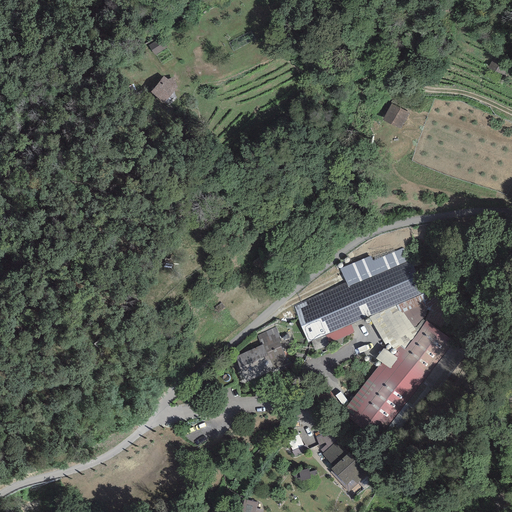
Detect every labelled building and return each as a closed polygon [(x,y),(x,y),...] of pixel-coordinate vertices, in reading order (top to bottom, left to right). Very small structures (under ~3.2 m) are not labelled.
[(511,61),(495,55),(490,69),(506,75),(511,61)] [(179,87),(166,76),(151,92),(164,103),(179,87)] [(409,113),(392,104),(384,120),(401,129),(409,113)] [(275,268),(264,255),(253,263),(264,277),(275,268)] [(408,261),(295,307),(310,341),(370,316),(393,348),(342,412),(390,450),(467,350),(425,317),(417,328),(396,303),(425,292),(408,261)] [(262,345),(239,354),(249,378),(291,361),(282,344),(291,340),(289,331),(279,335),(275,329),(259,337),(262,345)] [(350,453),(338,440),(323,453),(336,468),(333,470),(347,485),(354,479),(358,484),(372,472),(352,451),(350,453)] [(246,497),(243,511),(263,511),(265,508),(258,506),(259,500),(246,497)]
